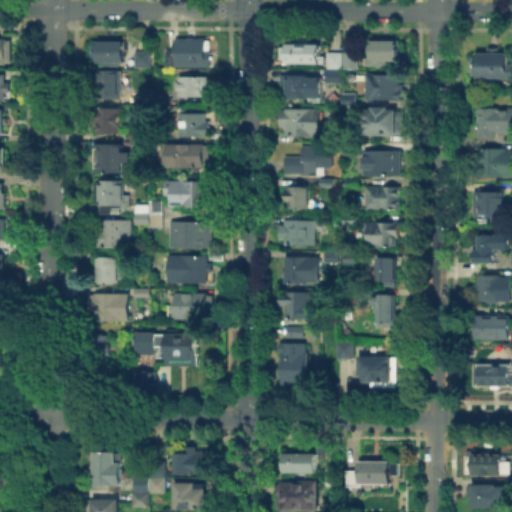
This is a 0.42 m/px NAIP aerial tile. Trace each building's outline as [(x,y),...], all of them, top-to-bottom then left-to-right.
[(168,52),(178,52),(178,39),(210,39),(210,69),(168,69),(168,52)] [(0,40),(13,40),(13,66),(0,66),(0,40)] [(368,62),(368,43),(400,43),(400,62),(368,62)] [(90,44),(125,44),(125,65),(90,65),(90,44)] [(313,45),(313,48),(320,48),(320,63),(281,63),(281,48),(291,48),(291,45),(313,45)] [(151,55),(151,68),(139,67),(139,55),(151,55)] [(358,55),(358,82),(342,82),(342,85),(328,84),(328,55),(358,55)] [(511,77),(482,77),(482,57),(511,57),(511,77)] [(3,72),(0,72),(0,98),(9,98),(8,81),(3,81),(3,72)] [(96,97),(96,75),(122,75),(122,97),(96,97)] [(366,78),(403,78),(402,101),(366,101),(366,78)] [(288,86),(282,86),(282,79),(321,79),(321,101),(288,101),(288,86)] [(180,81),(213,81),(213,98),(180,98),(180,81)] [(344,94),(357,94),(357,106),(344,106),(344,94)] [(314,106),(314,117),(320,117),(320,136),(286,136),(286,127),(281,126),(281,106),(314,106)] [(494,137),(475,137),(475,113),(476,113),(476,106),(511,106),(511,132),(494,132),(494,137)] [(121,111),(121,134),(100,134),(100,111),(121,111)] [(403,112),(403,136),(363,136),(363,112),(403,112)] [(208,114),(208,125),(214,125),(214,137),(181,136),(181,114),(208,114)] [(95,173),(95,143),(126,143),(126,173),(95,173)] [(167,168),(167,151),(172,151),(172,146),(213,146),(213,170),(199,170),(199,168),(167,168)] [(342,154),(342,146),(354,146),(354,155),(342,154)] [(324,174),(286,174),(286,157),(304,157),(304,147),(331,148),(331,168),(324,168),(324,174)] [(474,150),(511,150),(511,178),(474,178),(474,150)] [(365,152),(401,152),(401,176),(365,176),(365,152)] [(346,187),(346,177),(358,177),(358,187),(346,187)] [(322,180),(340,180),(340,188),(322,188),(322,180)] [(170,183),(214,183),(214,210),(170,210),(170,183)] [(102,212),(102,185),(120,185),(120,212),(102,212)] [(310,199),(310,209),(296,209),(296,199),(286,199),(286,187),(310,187),(310,199)] [(367,189),(401,189),(401,213),(367,213),(367,189)] [(475,194),(505,194),(505,218),(475,217),(475,194)] [(153,226),(153,204),(165,204),(165,226),(153,226)] [(137,217),(137,208),(149,208),(149,217),(137,217)] [(0,220),(8,221),(8,242),(0,242),(0,220)] [(105,249),(105,222),(134,222),(134,249),(105,249)] [(286,246),(287,223),(316,223),(316,246),(286,246)] [(365,223),(400,223),(400,249),(365,249),(365,223)] [(174,249),(174,225),(215,225),(215,249),(174,249)] [(510,238),(510,252),(497,252),(497,263),(479,263),(479,237),(510,238)] [(323,260),(337,260),(338,250),(324,250),(323,260)] [(329,254),(342,254),(342,264),(329,263),(329,254)] [(173,284),(173,257),(209,257),(209,284),(173,284)] [(321,259),(321,285),(288,285),(288,259),(321,259)] [(379,283),(379,259),(398,260),(398,283),(379,283)] [(122,260),(122,285),(98,285),(98,260),(122,260)] [(478,276),(504,276),(504,306),(477,305),(478,276)] [(286,294),(316,294),(316,320),(286,320),(286,294)] [(174,320),(174,295),(212,295),(212,320),(174,320)] [(93,319),(93,297),(129,297),(129,319),(93,319)] [(398,298),(398,334),(377,334),(377,298),(398,298)] [(476,339),(476,318),(509,319),(509,339),(476,339)] [(290,330),(305,330),(305,338),(290,338),(290,330)] [(334,331),(323,331),(323,347),(334,347),(334,331)] [(167,369),(167,347),(159,347),(159,352),(141,352),(141,332),(159,332),(159,335),(199,335),(198,369),(167,369)] [(94,367),(94,335),(108,335),(108,367),(94,367)] [(342,361),(342,345),(354,345),(354,361),(342,361)] [(284,350),(280,350),(280,346),(309,346),(309,390),(284,390),(284,350)] [(364,359),(401,359),(400,388),(364,388),(364,359)] [(477,366),(511,366),(511,388),(477,388),(477,366)] [(140,371),(157,371),(157,393),(140,393),(140,371)] [(323,455),(323,468),(317,468),(317,474),(288,474),(288,455),(323,455)] [(117,456),(117,466),(124,466),(124,486),(117,486),(117,487),(94,486),(94,456),(117,456)] [(178,475),(178,456),(208,456),(208,476),(178,475)] [(468,456),(502,456),(502,463),(511,463),(511,475),(468,475),(468,456)] [(349,464),(386,465),(386,460),(402,460),(402,483),(389,483),(389,485),(349,485),(349,464)] [(138,489),(138,479),(151,480),(151,489),(138,489)] [(315,485),(315,497),(310,497),(310,511),(285,511),(285,485),(315,485)] [(326,485),(343,485),(343,494),(326,494),(326,485)] [(208,487),(208,511),(178,511),(178,487),(208,487)] [(475,496),(471,496),(471,488),(500,488),(500,510),(475,510),(475,496)] [(137,508),(137,494),(149,494),(149,508),(137,508)] [(90,511),(90,503),(121,503),(121,511),(90,511)]
